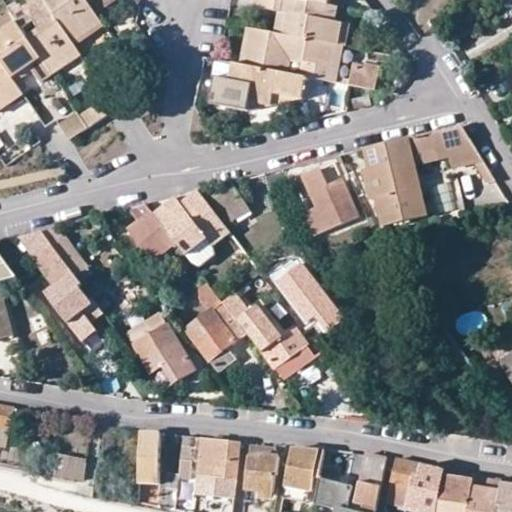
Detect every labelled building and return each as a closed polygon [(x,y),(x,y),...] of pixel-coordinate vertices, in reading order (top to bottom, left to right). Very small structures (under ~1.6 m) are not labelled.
[(11,15),(17,23),(52,76),(80,57),(71,42),(42,0),(23,0),(8,10),(11,15)] [(42,0),(71,42),(101,23),(95,15),(87,1),(85,0),(42,0)] [(118,0),(88,0),(87,1),(95,15),(118,0)] [(286,14),(283,35),(336,46),(342,23),(335,21),(338,7),(329,5),(302,0),(256,0),(254,7),(278,12),(286,14)] [(286,14),(278,12),(273,32),(283,35),(286,14)] [(0,35),(17,23),(11,15),(0,21),(0,35)] [(17,23),(0,35),(0,60),(15,83),(34,70),(37,76),(41,83),(52,76),(17,23)] [(336,46),(345,47),(349,24),(342,23),(336,46)] [(250,28),(243,65),(305,77),(328,81),(336,46),(283,35),(273,32),(250,28)] [(345,47),(336,46),(328,81),(338,83),(345,47)] [(0,116),(26,101),(18,88),(15,83),(0,60),(0,116)] [(354,63),(350,85),(374,90),(377,67),(354,63)] [(248,111),(251,101),(273,105),(275,91),(302,97),(305,77),(243,65),(232,64),(231,69),(224,105),(224,107),(248,111)] [(208,102),(224,105),(231,69),(214,65),(208,102)] [(15,83),(18,88),(37,76),(34,70),(15,83)] [(371,104),(368,94),(353,98),(355,108),(371,104)] [(97,104),(80,116),(87,128),(105,116),(97,104)] [(78,113),(59,126),(69,140),(87,128),(80,116),(78,113)] [(462,126),(444,130),(451,160),(454,173),(485,165),(462,126)] [(444,130),(410,139),(417,168),(451,160),(444,130)] [(410,139),(366,149),(371,169),(365,170),(372,199),(378,197),(385,227),(429,216),(417,168),(410,139)] [(359,218),(343,182),(328,188),(321,170),(304,178),(318,209),(307,214),(316,236),(359,218)] [(234,185),(212,199),(230,225),(251,211),(234,185)] [(183,203),(188,209),(182,213),(178,206),(172,199),(153,214),(179,248),(184,253),(203,238),(209,246),(228,231),(198,190),(183,203)] [(178,206),(182,213),(188,209),(183,203),(178,206)] [(128,208),(137,221),(125,230),(153,267),(179,248),(153,214),(146,204),(128,208)] [(91,296),(104,287),(60,226),(41,231),(52,245),(91,296)] [(41,231),(27,234),(42,253),(52,245),(41,231)] [(209,246),(203,238),(184,253),(190,261),(209,246)] [(325,251),(327,261),(362,253),(360,242),(325,251)] [(42,253),(34,258),(55,286),(46,293),(84,344),(98,334),(91,324),(85,315),(98,306),(91,296),(52,245),(42,253)] [(0,336),(12,334),(0,285),(0,283),(16,278),(8,267),(0,255),(0,336)] [(286,268),(272,278),(308,324),(316,318),(329,335),(345,322),(299,261),(288,269),(286,268)] [(196,289),(203,309),(220,303),(212,283),(196,289)] [(244,326),(257,343),(286,380),(316,357),(296,330),(283,339),(259,305),(251,311),(238,291),(234,294),(225,300),(244,326)] [(221,305),(187,331),(219,375),(237,360),(229,349),(245,336),(221,305)] [(85,315),(91,324),(104,315),(98,306),(85,315)] [(165,322),(161,315),(149,322),(154,330),(165,322)] [(436,317),(413,322),(440,358),(458,345),(436,317)] [(146,362),(157,355),(162,351),(175,369),(189,360),(165,322),(154,330),(149,322),(129,335),(146,362)] [(162,351),(157,355),(168,373),(175,369),(162,351)] [(0,445),(7,447),(14,409),(0,406),(0,445)] [(143,430),(142,441),(162,444),(162,432),(143,430)] [(243,443),(184,437),(182,447),(182,461),(179,477),(191,478),(192,462),(199,463),(196,494),(234,498),(235,498),(237,483),(243,443)] [(139,482),(158,485),(162,444),(142,441),(139,480),(139,482)] [(254,443),(252,456),(265,458),(266,454),(280,457),(282,446),(254,443)] [(311,491),(313,478),(320,479),(325,451),(293,447),(287,485),(311,491)] [(265,495),(273,496),(276,478),(280,478),(284,458),(280,457),(266,454),(265,458),(252,456),(247,492),(265,495)] [(57,455),(54,474),(84,479),(86,460),(57,455)] [(375,511),(386,460),(366,455),(354,511),(349,511),(354,486),(320,479),(318,492),(316,503),(340,508),(339,511),(375,511)] [(398,459),(387,503),(406,508),(418,464),(398,459)] [(406,508),(404,511),(432,511),(441,469),(438,467),(418,464),(406,508)] [(446,472),(438,511),(468,511),(475,477),(446,472)] [(501,511),(505,484),(475,477),(468,511),(501,511)] [(320,479),(313,478),(311,491),(318,492),(320,479)] [(501,511),(511,511),(511,484),(505,484),(501,511)] [(265,495),(264,502),(271,503),(273,496),(265,495)]
